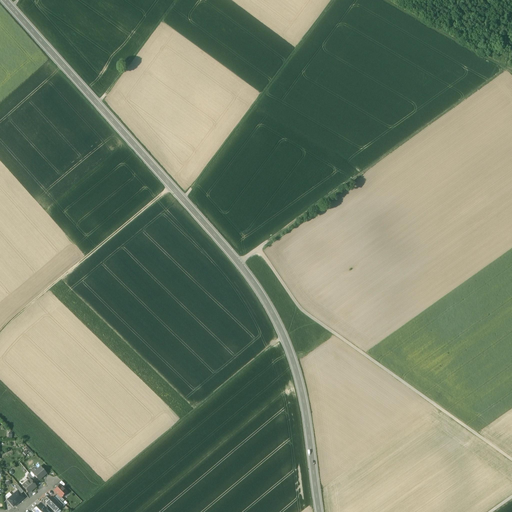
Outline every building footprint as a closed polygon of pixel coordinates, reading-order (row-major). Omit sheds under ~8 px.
[(46,474),(40,467),(33,473),(39,480),(46,474)] [(35,480),(29,474),(27,476),(30,479),(33,482),(35,480)] [(30,479),(26,483),(25,483),(23,484),(23,485),(22,486),(28,493),(36,486),(33,482),(30,479)] [(17,492),(20,495),(23,491),(17,484),(13,488),(17,492)] [(67,492),(59,485),(54,490),(58,494),(61,497),(67,492)] [(17,492),(7,500),(14,508),(24,499),(20,495),(17,492)] [(61,497),(58,494),(55,496),(59,500),(62,502),(64,500),(61,497)] [(45,496),(40,502),(41,503),(45,507),(47,505),(46,503),(49,499),(45,496)] [(57,502),(52,497),(49,499),(46,503),(47,505),(54,511),(55,511),(61,506),(57,502)] [(41,503),(38,506),(37,506),(36,506),(35,507),(35,508),(35,509),(33,511),(44,511),(47,509),(45,507),(41,503)]
